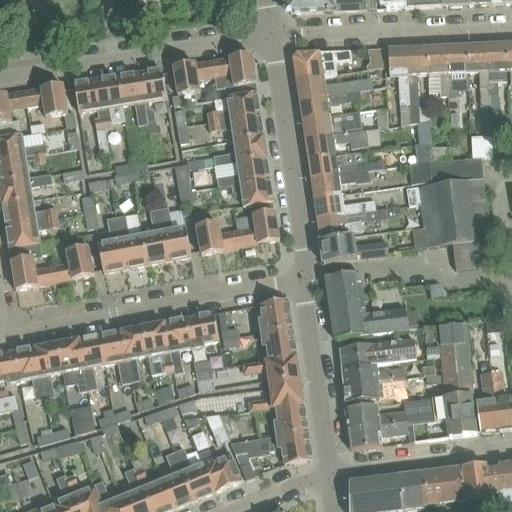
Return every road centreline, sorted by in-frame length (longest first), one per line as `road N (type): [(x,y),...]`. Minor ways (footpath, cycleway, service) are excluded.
road 1 (residential): [(5,336),(304,278)]
road 2 (residential): [(0,77),(269,35)]
road 3 (residential): [(304,278),(269,35)]
road 4 (unclassified): [(511,25),(269,35)]
road 5 (residential): [(331,471),(304,278)]
road 6 (unclassified): [(331,471),(511,449)]
